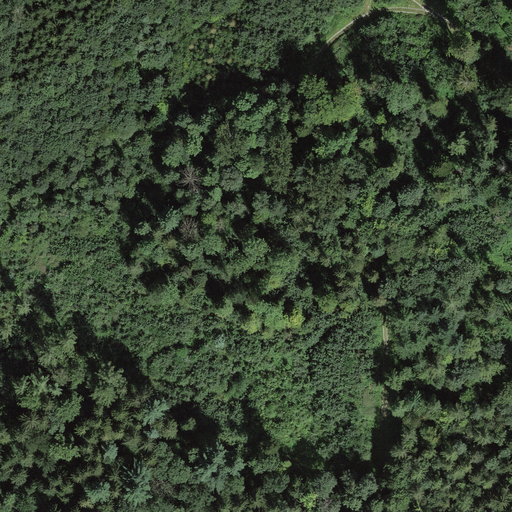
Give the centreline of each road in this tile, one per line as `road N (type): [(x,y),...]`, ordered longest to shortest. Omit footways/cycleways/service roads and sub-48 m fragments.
road 1 (track): [(367,0),(358,23),(329,44),(309,84),(313,129),(383,298),(382,511)]
road 2 (track): [(511,90),(416,0)]
